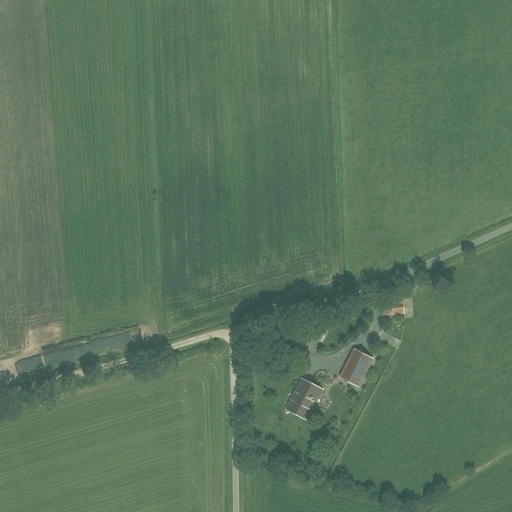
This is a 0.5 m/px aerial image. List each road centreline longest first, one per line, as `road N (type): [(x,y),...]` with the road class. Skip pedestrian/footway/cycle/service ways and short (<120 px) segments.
road 1 (unclassified): [(235,511),(233,358),(241,327),(380,283),(511,226)]
road 2 (track): [(0,396),(238,331)]
